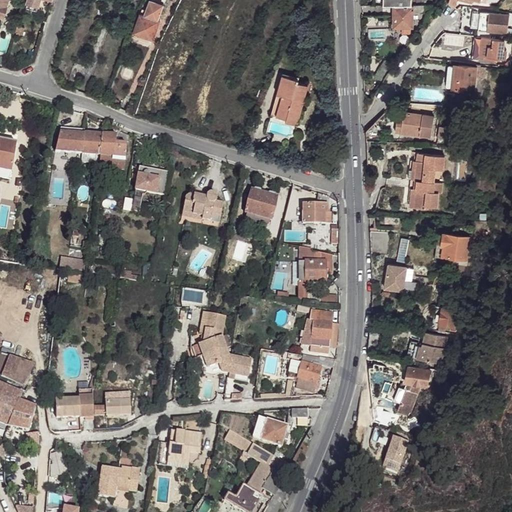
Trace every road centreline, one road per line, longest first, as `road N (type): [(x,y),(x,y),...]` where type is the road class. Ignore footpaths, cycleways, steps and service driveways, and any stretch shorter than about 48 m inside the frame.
road 1 (residential): [(338,402),(175,409),(98,439),(43,439),(37,511)]
road 2 (residential): [(352,192),(35,87)]
road 3 (secondary): [(352,192),(354,312),(338,402)]
road 4 (residential): [(350,132),(440,15)]
road 5 (secondary): [(344,0),(350,132)]
